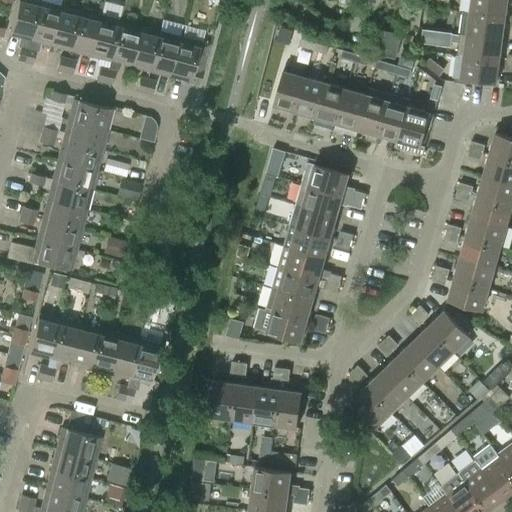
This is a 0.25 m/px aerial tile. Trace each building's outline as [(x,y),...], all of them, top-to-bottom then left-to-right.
[(17,47),(21,48),(18,60),(24,61),(40,1),(37,0),(18,0),(9,35),(19,37),(17,47)] [(471,0),(470,12),(470,13),(505,18),(507,0),(471,0)] [(33,63),(35,51),(38,52),(40,43),(50,45),(60,6),(40,1),(24,61),(33,63)] [(50,45),(70,51),(80,11),(60,6),(50,45)] [(99,16),(80,11),(70,51),(89,56),(99,16)] [(463,11),(460,34),(502,39),(505,18),(470,13),(470,12),(463,11)] [(89,56),(109,61),(119,21),(99,16),(89,56)] [(112,84),(115,71),(116,72),(120,64),(129,66),(140,26),(119,21),(109,61),(107,68),(104,82),(112,84)] [(129,66),(149,71),(159,31),(140,26),(129,66)] [(395,59),(402,35),(377,28),(370,52),(395,59)] [(179,37),(159,31),(149,71),(169,76),(179,37)] [(499,61),(502,39),(460,34),(457,55),(499,61)] [(179,37),(169,76),(200,84),(210,45),(179,37)] [(312,50),(315,43),(301,39),(299,46),(312,50)] [(315,43),(312,50),(326,54),(328,46),(315,43)] [(354,62),(356,54),(342,50),(340,58),(354,62)] [(356,54),(354,62),(367,66),(370,58),(356,54)] [(411,70),(407,69),(409,60),(401,54),(398,66),(396,74),(409,78),(411,70)] [(499,61),(457,55),(453,78),(496,84),(499,61)] [(57,70),(64,72),(68,58),(61,56),(57,70)] [(76,60),(68,58),(64,72),(72,74),(76,60)] [(398,66),(384,62),(382,70),(396,74),(398,66)] [(97,80),(104,82),(107,68),(101,67),(97,80)] [(273,105),(295,111),(305,77),(283,71),(273,105)] [(136,90),(144,92),(147,79),(140,77),(136,90)] [(326,83),(305,77),(295,111),(315,117),(316,117),(326,83)] [(155,81),(147,79),(144,92),(151,94),(155,81)] [(346,89),(326,83),(316,117),(315,117),(313,124),(326,128),(328,121),(336,123),(346,89)] [(438,101),(442,87),(434,85),(430,98),(438,101)] [(368,95),(358,130),(369,133),(368,135),(371,141),(376,142),(378,135),(390,94),(368,88),(366,95),(368,95)] [(366,95),(346,89),(336,123),(334,130),(356,136),(358,129),(358,130),(368,95),(366,95)] [(64,103),(66,95),(52,91),(51,99),(64,103)] [(378,135),(398,141),(399,141),(408,107),(409,107),(411,100),(390,94),(378,135)] [(73,98),(68,120),(107,130),(113,109),(73,98)] [(399,141),(398,141),(396,148),(422,155),(434,114),(430,113),(409,107),(408,107),(399,141)] [(68,120),(63,140),(62,141),(102,151),(107,130),(68,120)] [(43,127),(41,135),(55,139),(57,130),(43,127)] [(511,137),(495,133),(489,155),(511,161),(511,137)] [(40,142),(53,145),(55,139),(41,135),(40,142)] [(102,151),(62,141),(57,160),(97,171),(102,151)] [(470,146),(469,149),(483,153),(484,148),(482,144),(471,141),(470,146)] [(481,157),(483,153),(469,149),(468,152),(467,156),(477,159),(481,157)] [(511,183),(511,161),(489,155),(483,175),(511,183)] [(57,160),(52,180),(92,190),(97,171),(57,160)] [(307,162),(302,183),(364,201),(364,199),(365,194),(355,191),(351,193),(348,187),(345,187),(349,174),(314,164),(307,162)] [(266,172),(260,194),(269,197),(276,175),(266,172)] [(45,177),(31,174),(29,182),(43,185),(45,177)] [(511,206),(511,205),(511,183),(483,175),(477,196),(511,206)] [(116,196),(136,201),(141,183),(121,178),(116,196)] [(87,211),(92,190),(52,180),(47,200),(87,211)] [(340,204),(348,202),(350,206),(361,209),(362,204),(363,204),(364,201),(302,183),(295,204),(336,216),(340,204)] [(458,187),(457,190),(471,194),(472,190),(470,186),(459,183),(458,188),(458,187)] [(470,199),(471,194),(457,190),(456,193),(457,193),(455,198),(466,201),(470,199)] [(506,227),(511,206),(477,196),(471,217),(506,227)] [(47,200),(42,220),(81,230),(87,211),(47,200)] [(331,237),(336,216),(295,204),(290,225),(331,237)] [(23,206),(21,215),(34,218),(36,210),(23,206)] [(32,225),(34,218),(21,215),(19,221),(32,225)] [(500,248),(506,227),(471,217),(466,238),(500,248)] [(76,250),(81,230),(42,220),(37,240),(76,250)] [(446,229),(445,232),(459,236),(460,231),(458,227),(448,224),(446,229)] [(290,249),(324,259),(331,237),(290,225),(283,247),(290,249)] [(339,234),(337,239),(352,243),(352,240),(353,235),(343,232),(339,234)] [(458,240),(459,236),(445,232),(444,235),(445,235),(443,239),(454,242),(458,240)] [(494,268),(500,248),(466,238),(460,258),(494,268)] [(351,246),(352,243),(337,239),(336,243),(338,247),(349,250),(351,246)] [(5,257),(23,262),(31,264),(32,260),(71,270),(76,250),(37,240),(35,248),(9,242),(5,257)] [(324,270),(321,270),(324,259),(290,249),(283,247),(278,266),(340,284),(341,282),(340,282),(342,277),(331,274),(327,276),(324,270)] [(242,266),(244,258),(237,256),(235,264),(242,266)] [(488,289),(494,268),(460,258),(454,279),(488,289)] [(317,286),(326,289),(337,292),(339,287),(340,284),(278,266),(272,287),(313,299),(317,286)] [(434,271),(433,273),(447,277),(448,273),(446,269),(436,266),(434,271)] [(446,282),(447,277),(433,273),(432,276),(433,276),(431,281),(442,284),(446,282)] [(87,293),(90,282),(70,277),(67,288),(87,293)] [(482,311),(488,289),(454,279),(447,301),(482,311)] [(272,287),(265,309),(307,321),(313,299),(272,287)] [(35,300),(38,292),(24,289),(22,297),(35,300)] [(152,297),(149,308),(163,312),(166,300),(152,297)] [(416,309),(414,311),(424,321),(427,318),(427,313),(420,306),(416,309)] [(307,321),(265,309),(260,330),(267,332),(266,332),(301,342),(307,321)] [(445,310),(429,326),(454,352),(470,336),(445,310)] [(421,324),(424,321),(414,311),(412,313),(409,316),(416,324),(421,324)] [(49,358),(59,319),(39,313),(28,353),(49,358)] [(315,318),(313,323),(328,327),(329,323),(328,323),(330,319),(319,315),(315,318)] [(49,358),(47,366),(44,380),(52,382),(55,369),(56,369),(58,361),(69,363),(79,324),(59,319),(49,358)] [(327,329),(328,327),(313,323),(312,326),(315,330),(325,334),(327,329)] [(69,363),(89,368),(99,329),(79,324),(69,363)] [(438,367),(454,352),(429,326),(413,341),(438,367)] [(12,335),(26,338),(28,330),(14,327),(12,335)] [(89,368),(109,374),(119,334),(99,329),(89,368)] [(139,339),(119,334),(109,374),(129,379),(139,339)] [(26,338),(12,335),(10,342),(24,345),(26,338)] [(385,339),(383,341),(393,351),(396,348),(396,343),(389,336),(385,339)] [(139,339),(129,379),(127,387),(123,400),(131,402),(134,389),(136,390),(136,388),(136,387),(137,381),(150,384),(160,345),(139,339)] [(389,354),(393,351),(383,341),(381,343),(377,346),(385,354),(389,354)] [(423,382),(438,367),(413,341),(398,356),(423,382)] [(4,366),(2,374),(15,378),(21,357),(7,354),(4,366)] [(407,397),(423,382),(398,356),(382,371),(407,397)] [(233,376),(237,377),(239,363),(237,362),(237,363),(232,362),(230,373),(233,376)] [(242,363),(239,363),(237,377),(242,378),(246,375),(247,364),(242,363)] [(37,378),(44,380),(47,366),(40,364),(37,378)] [(354,369),(352,371),(362,381),(365,378),(365,373),(358,366),(354,369)] [(276,382),(280,383),(282,368),(279,368),(274,368),(273,379),(276,382)] [(285,369),(282,368),(280,383),(285,383),(288,381),(290,370),(285,369)] [(358,384),(362,381),(352,371),(350,373),(349,379),(354,384),(358,384)] [(392,412),(407,397),(382,371),(367,386),(392,412)] [(15,378),(2,374),(0,381),(14,385),(15,378)] [(87,376),(84,390),(92,392),(95,379),(87,376)] [(209,416),(232,419),(237,384),(214,381),(209,416)] [(258,387),(237,384),(232,419),(253,422),(258,387)] [(116,399),(123,400),(127,387),(119,385),(116,399)] [(376,428),(392,412),(367,386),(350,402),(376,428)] [(279,390),(258,387),(253,422),(275,425),(279,390)] [(494,393),(504,403),(509,398),(500,388),(494,393)] [(302,393),(279,390),(275,425),(297,428),(302,393)] [(498,409),(504,403),(494,393),(488,399),(482,404),(492,415),(498,409)] [(475,421),(474,422),(477,426),(484,420),(475,410),(470,415),(475,421)] [(72,411),(69,420),(101,429),(104,419),(72,411)] [(458,436),(474,422),(475,421),(470,415),(452,429),(458,436)] [(62,427),(56,449),(95,459),(101,437),(62,427)] [(436,443),(441,450),(451,441),(446,435),(436,443)] [(424,464),(441,450),(436,443),(419,457),(424,464)] [(505,498),(511,492),(511,472),(499,455),(498,455),(490,444),(473,457),(481,468),(482,468),(505,498)] [(511,444),(499,455),(511,472),(511,444)] [(90,479),(95,459),(56,449),(51,469),(90,479)] [(127,484),(132,469),(116,463),(111,478),(127,484)] [(403,471),(408,478),(418,469),(413,463),(403,471)] [(252,489),(288,494),(291,472),(255,467),(252,489)] [(481,468),(464,481),(487,511),(505,498),(482,468),(481,468)] [(51,469),(46,488),(85,499),(90,479),(51,469)] [(408,478),(403,471),(392,480),(398,486),(408,478)] [(486,511),(487,511),(464,481),(458,473),(441,486),(447,494),(460,511),(486,511)] [(191,483),(188,499),(208,502),(210,486),(191,483)] [(112,505),(121,507),(126,488),(117,486),(112,505)] [(52,511),(81,511),(85,499),(46,488),(41,508),(40,509),(52,511)] [(257,511),(285,511),(288,494),(252,489),(249,511),(257,511)] [(370,499),(375,506),(385,497),(380,490),(370,499)] [(22,494),(19,503),(33,507),(33,506),(35,498),(22,494)] [(447,494),(430,507),(433,511),(460,511),(447,494)] [(308,500),(309,497),(294,495),(294,500),(296,503),(307,505),(308,500)] [(367,511),(375,506),(370,499),(359,508),(363,511),(367,511)] [(52,511),(40,509),(41,508),(33,506),(33,507),(19,503),(18,510),(26,511),(52,511)]
